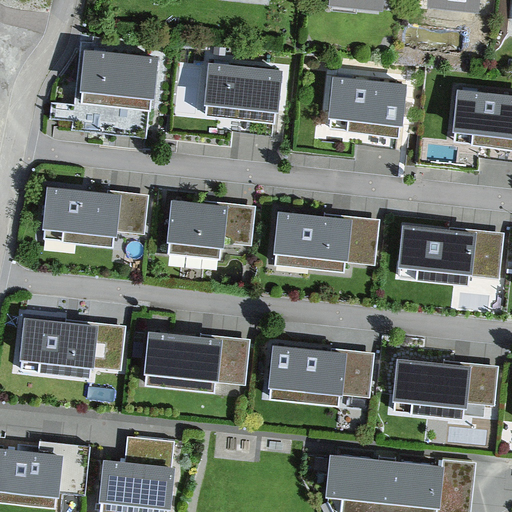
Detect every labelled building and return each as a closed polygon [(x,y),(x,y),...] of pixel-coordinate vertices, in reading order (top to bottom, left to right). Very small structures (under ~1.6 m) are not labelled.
[(385,0),(329,0),(328,7),(384,13),(385,0)] [(481,0),(427,0),(427,7),(480,14),(481,0)] [(152,95),(157,45),(83,38),(78,88),(152,95)] [(281,67),(206,61),(201,117),(276,124),(281,67)] [(408,82),(332,74),(328,120),(403,128),(408,82)] [(511,92),(455,87),(451,134),(511,139),(511,92)] [(119,190),(44,184),(41,229),(116,235),(119,190)] [(241,197),(164,188),(159,229),(236,238),(241,197)] [(351,216),(275,209),(270,253),(347,260),(351,216)] [(476,223),(399,214),(395,254),(471,263),(476,223)] [(98,321),(22,312),(17,352),(93,362),(98,321)] [(250,333),(149,324),(144,381),(217,387),(218,379),(246,381),(250,333)] [(346,340),(270,330),(265,371),(341,380),(346,340)] [(470,350),(394,341),(389,381),(465,390),(470,350)] [(126,456),(104,453),(98,507),(146,511),(170,511),(175,461),(172,460),(174,438),(128,434),(126,456)] [(61,451),(0,445),(0,487),(57,492),(61,451)] [(442,467),(330,456),(326,499),(332,511),(472,511),(477,462),(442,459),(442,467)]
